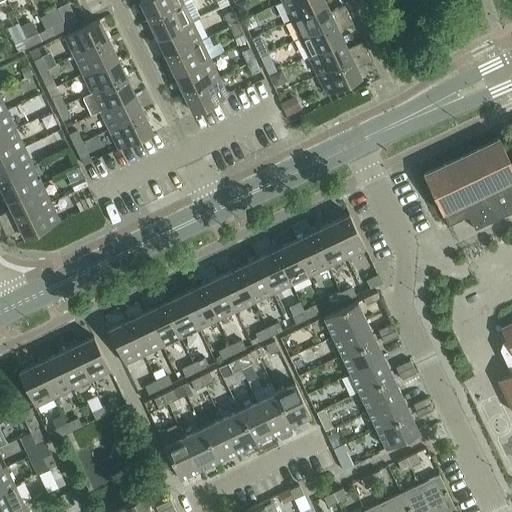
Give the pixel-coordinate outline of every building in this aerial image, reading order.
[(140,0),(139,1),(148,20),(189,0),(140,0)] [(191,0),(189,0),(148,20),(157,38),(192,22),(200,18),(191,0)] [(247,0),(238,4),(242,13),(249,10),(250,7),(247,0)] [(284,0),(282,1),(291,20),(325,3),(323,0),(284,0)] [(325,3),(291,20),(300,38),(348,15),(344,5),(330,12),(325,3)] [(224,15),(229,26),(237,23),(232,11),(224,15)] [(74,15),(63,21),(66,29),(78,23),(74,15)] [(348,15),(300,38),(308,56),(343,40),(339,31),(353,24),(348,15)] [(252,16),(242,20),(247,30),(256,25),(252,16)] [(64,36),(74,56),(108,39),(99,20),(64,36)] [(66,29),(63,21),(51,26),(55,34),(66,29)] [(192,22),(157,38),(166,57),(201,40),(192,22)] [(237,23),(229,26),(235,38),(243,34),(237,23)] [(37,33),(26,38),(30,46),(41,41),(37,33)] [(30,46),(26,38),(14,44),(18,52),(30,46)] [(108,39),(74,56),(82,74),(117,57),(108,39)] [(201,40),(166,57),(175,75),(209,59),(201,40)] [(343,40),(308,56),(317,75),(366,51),(361,42),(347,49),(343,40)] [(264,45),(257,49),(261,55),(267,52),(264,45)] [(241,52),(247,63),(255,59),(249,48),(241,52)] [(366,51),(317,75),(326,94),(361,78),(356,68),(371,61),(366,51)] [(270,55),(263,59),(267,66),(273,63),(270,55)] [(34,61),(39,72),(47,68),(42,57),(34,61)] [(117,57),(82,74),(91,92),(126,76),(117,57)] [(209,59),(175,75),(184,93),(218,77),(209,59)] [(255,59),(247,63),(252,75),(260,71),(255,59)] [(28,67),(21,71),(25,79),(32,76),(28,67)] [(47,68),(39,72),(45,84),(53,80),(47,68)] [(281,70),(269,76),(275,87),(280,84),(284,76),(281,70)] [(126,76),(91,92),(82,97),(91,115),(100,111),(135,94),(126,76)] [(218,77),(184,93),(193,113),(227,96),(218,77)] [(51,97),(57,109),(65,105),(59,94),(51,97)] [(135,94),(100,111),(109,129),(143,113),(135,94)] [(295,99),(282,105),(286,113),(287,116),(300,110),(295,99)] [(65,105),(57,109),(62,120),(70,116),(65,105)] [(0,135),(15,129),(6,110),(0,113),(0,135)] [(143,113),(109,129),(118,148),(153,132),(143,113)] [(15,129),(0,135),(0,158),(24,147),(15,129)] [(68,133),(74,146),(82,142),(76,129),(68,133)] [(424,174),(448,225),(449,226),(468,216),(475,229),(511,211),(511,161),(510,162),(498,138),(424,174)] [(82,142),(74,146),(80,157),(88,153),(82,142)] [(0,181),(33,165),(24,147),(0,158),(0,181)] [(33,165),(0,181),(0,192),(3,192),(7,200),(41,184),(33,165)] [(83,177),(71,183),(74,191),(87,185),(83,177)] [(0,214),(0,222),(2,226),(50,202),(41,184),(7,200),(11,209),(0,214)] [(50,202),(2,226),(6,235),(20,228),(25,238),(60,222),(50,202)] [(349,214),(330,223),(346,258),(365,249),(349,214)] [(330,223),(311,232),(328,267),(346,258),(330,223)] [(311,232),(293,241),(309,275),(328,267),(311,232)] [(293,241),(274,250),(291,284),(309,275),(293,241)] [(274,250),(256,259),(273,293),(291,284),(274,250)] [(256,259),(238,267),(254,302),(273,293),(256,259)] [(238,267),(219,276),(236,311),(254,302),(238,267)] [(366,280),(370,288),(382,283),(378,275),(366,280)] [(219,276),(201,285),(217,319),(236,311),(219,276)] [(201,285),(182,294),(199,328),(217,319),(201,285)] [(351,287),(340,293),(344,301),(355,295),(351,287)] [(377,292),(363,298),(366,305),(380,298),(377,292)] [(344,301),(340,293),(329,298),(332,306),(344,301)] [(182,294),(164,303),(180,337),(199,328),(182,294)] [(323,317),(333,337),(366,321),(357,301),(323,317)] [(164,303),(146,311),(162,346),(180,337),(164,303)] [(315,305),(303,310),(307,318),(319,313),(315,305)] [(307,318),(303,310),(292,316),(296,324),(307,318)] [(146,311),(127,320),(144,355),(162,346),(146,311)] [(144,355),(127,320),(108,329),(124,364),(144,355)] [(366,321),(333,337),(341,355),(375,339),(366,321)] [(511,321),(500,327),(500,328),(506,340),(502,342),(499,350),(505,360),(511,363),(511,373),(497,381),(511,411),(511,321)] [(278,322),(266,328),(270,336),(282,330),(278,322)] [(392,323),(385,327),(391,339),(398,336),(392,323)] [(391,339),(385,327),(378,330),(384,343),(391,339)] [(270,336),(266,328),(255,333),(259,341),(270,336)] [(94,336),(74,345),(91,380),(110,371),(94,336)] [(375,339),(341,355),(350,373),(383,358),(375,339)] [(241,340),(230,345),(233,353),(245,348),(241,340)] [(274,341),(265,345),(269,355),(279,350),(274,341)] [(74,345),(56,354),(72,389),(91,380),(74,345)] [(233,353),(230,345),(218,351),(222,359),(233,353)] [(56,354),(38,363),(54,397),(72,389),(56,354)] [(246,354),(236,359),(241,368),(250,364),(246,354)] [(204,357),(193,363),(197,371),(208,365),(204,357)] [(383,358),(350,373),(359,392),(392,376),(383,358)] [(241,368),(236,359),(227,363),(231,373),(241,368)] [(410,360),(402,364),(408,376),(416,373),(410,360)] [(54,397),(38,363),(18,372),(35,407),(54,397)] [(197,371),(193,363),(181,368),(185,376),(197,371)] [(408,376),(402,364),(395,367),(401,379),(408,376)] [(209,372),(200,376),(204,386),(213,381),(209,372)] [(167,375),(156,380),(160,388),(171,383),(167,375)] [(204,386),(200,376),(190,381),(195,390),(204,386)] [(392,376),(359,392),(368,410),(401,394),(392,376)] [(160,388),(156,380),(145,386),(148,394),(160,388)] [(294,383),(275,392),(291,426),(310,416),(294,383)] [(172,389),(163,394),(167,403),(177,399),(172,389)] [(275,392),(257,401),(272,434),(291,426),(275,392)] [(167,403),(163,394),(153,398),(158,408),(167,403)] [(401,394),(368,410),(376,429),(410,413),(401,394)] [(427,397),(420,400),(426,413),(433,409),(427,397)] [(177,399),(167,403),(171,411),(181,407),(177,399)] [(115,400),(103,406),(107,414),(118,408),(115,400)] [(426,413),(420,400),(413,404),(419,416),(426,413)] [(257,401),(238,410),(254,443),(272,434),(257,401)] [(107,414),(103,406),(92,411),(96,419),(107,414)] [(238,410),(220,419),(236,452),(254,443),(238,410)] [(410,413),(376,429),(386,448),(419,432),(410,413)] [(25,421),(31,433),(39,429),(33,417),(25,421)] [(78,418),(66,423),(70,431),(82,426),(78,418)] [(220,419),(201,427),(217,461),(236,452),(220,419)] [(70,431),(66,423),(55,429),(59,437),(70,431)] [(201,427),(183,436),(199,469),(217,461),(201,427)] [(39,429),(31,433),(36,444),(44,440),(39,429)] [(336,432),(327,437),(330,442),(332,446),(333,449),(341,445),(337,437),(338,436),(336,432)] [(199,469),(183,436),(163,446),(179,479),(199,469)] [(416,453),(406,457),(411,467),(420,462),(416,453)] [(43,458),(48,469),(56,466),(51,454),(43,458)] [(411,467),(406,457),(397,462),(401,471),(411,467)] [(56,466),(48,469),(53,481),(62,477),(56,466)] [(6,467),(0,469),(0,492),(14,485),(6,467)] [(379,470),(369,475),(374,484),(383,480),(379,470)] [(438,474),(419,484),(432,511),(447,511),(454,508),(438,474)] [(374,484),(369,475),(360,479),(365,489),(374,484)] [(432,511),(419,484),(401,493),(409,511),(432,511)] [(14,485),(0,492),(0,511),(4,511),(23,504),(14,485)] [(299,485),(289,490),(294,499),(303,494),(299,485)] [(342,488),(333,492),(337,502),(346,497),(342,488)] [(289,490),(278,495),(283,504),(294,499),(289,490)] [(74,503),(68,492),(60,496),(66,507),(74,503)] [(337,502),(333,492),(323,497),(328,506),(337,502)] [(409,511),(401,493),(382,501),(387,511),(409,511)] [(150,511),(143,496),(109,511),(108,511),(150,511)] [(169,499),(162,503),(166,511),(175,511),(169,499)] [(387,511),(382,501),(364,510),(364,511),(387,511)] [(166,511),(162,503),(155,506),(157,511),(166,511)]
